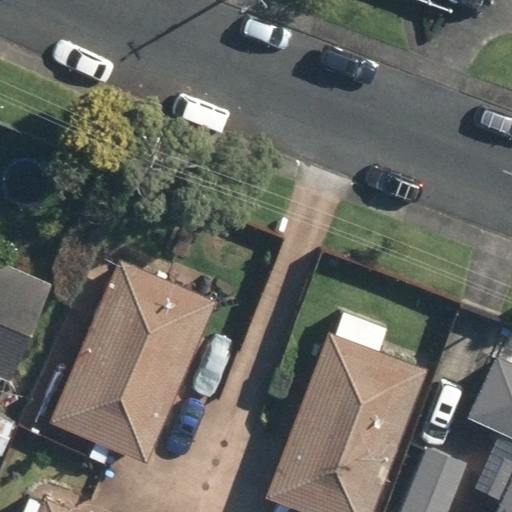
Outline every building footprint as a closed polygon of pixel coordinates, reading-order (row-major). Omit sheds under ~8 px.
[(0,438),(9,418),(0,414),(0,368),(9,372),(52,269),(0,247),(0,438)] [(212,291),(116,249),(39,426),(136,468),(212,291)] [(385,322),(332,302),(262,488),(325,511),(367,511),(423,365),(376,347),(385,322)] [(511,511),(511,359),(487,349),(465,403),(511,421),(511,434),(480,511),(511,511)] [(439,511),(462,456),(422,439),(391,511),(439,511)] [(81,511),(14,483),(1,511),(81,511)]
